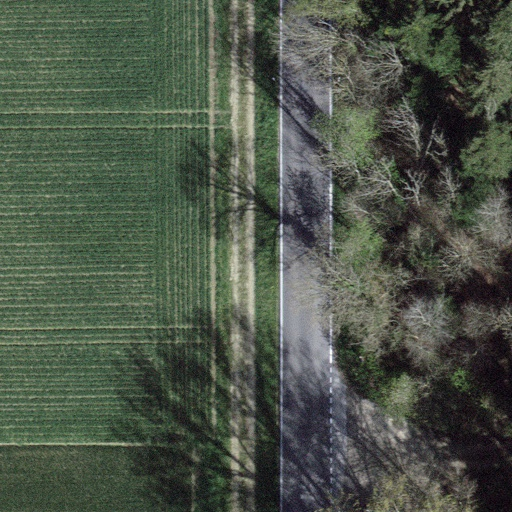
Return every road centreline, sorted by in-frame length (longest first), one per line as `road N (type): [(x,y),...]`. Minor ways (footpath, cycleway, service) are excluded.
road 1 (tertiary): [(306,0),(305,511)]
road 2 (track): [(237,511),(237,0)]
road 3 (track): [(511,452),(236,466)]
